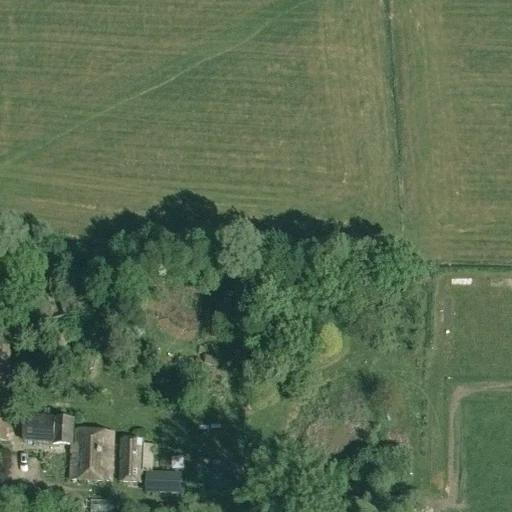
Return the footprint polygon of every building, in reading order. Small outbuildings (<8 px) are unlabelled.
[(53,321),(84,312),(77,287),(46,295),(45,294),(24,301),(31,325),(52,318),(53,321)] [(0,441),(7,442),(12,340),(0,339),(0,441)] [(18,379),(51,379),(51,361),(18,362),(18,379)] [(27,418),(25,443),(53,444),(53,446),(71,447),(70,481),(112,482),(114,434),(74,432),(75,420),(27,418)] [(145,439),(118,438),(118,484),(142,485),(145,439)] [(146,494),(180,495),(180,474),(147,474),(146,494)] [(113,511),(114,503),(90,502),(90,511),(113,511)]
